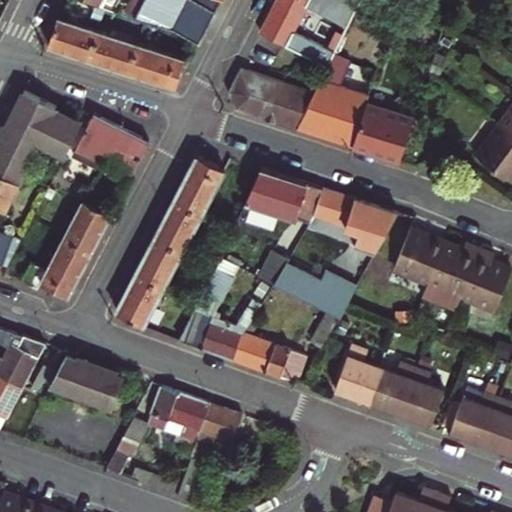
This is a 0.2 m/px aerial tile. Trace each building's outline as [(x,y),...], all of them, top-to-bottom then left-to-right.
[(123,0),(82,0),(116,16),(123,0)] [(133,0),(126,14),(139,20),(148,0),(133,0)] [(208,34),(218,15),(195,5),(188,1),(185,0),(148,0),(139,20),(138,22),(146,26),(173,35),(201,49),(208,34)] [(225,0),(185,0),(188,1),(188,0),(197,0),(195,5),(218,15),(224,5),(225,0)] [(280,0),(278,4),(270,22),(264,34),(330,68),(336,57),(337,55),(329,51),(296,33),(308,9),(349,30),(363,1),(361,0),(280,0)] [(403,30),(408,17),(400,14),(395,27),(403,30)] [(67,57),(80,61),(89,31),(59,21),(47,51),(67,57)] [(138,47),(89,31),(80,61),(115,73),(129,77),(138,47)] [(329,51),(337,55),(345,37),(337,33),(329,51)] [(184,70),(187,63),(138,47),(129,77),(163,89),(176,93),(184,70)] [(330,68),(317,95),(299,131),(331,141),(355,149),(369,105),(371,98),(341,89),(352,62),(336,57),(330,68)] [(234,93),(249,115),(299,131),(317,95),(245,71),(241,79),(234,93)] [(56,116),(61,107),(45,102),(29,96),(0,153),(0,173),(13,181),(24,183),(42,148),(67,159),(82,129),(68,122),(56,116)] [(403,163),(418,120),(369,105),(355,149),(380,157),(403,163)] [(511,111),(500,127),(511,135),(511,111)] [(137,138),(124,131),(110,124),(98,118),(80,152),(105,165),(134,180),(151,146),(137,138)] [(511,135),(500,127),(477,156),(511,181),(511,135)] [(159,238),(147,261),(136,283),(120,315),(147,330),(163,298),(175,275),(187,252),(202,222),(216,196),(231,166),(221,161),(203,151),(193,171),(187,182),(182,191),(174,208),(159,238)] [(315,217),(326,190),(300,182),(262,170),(248,204),(311,225),(313,222),(315,217)] [(0,173),(0,206),(9,211),(24,183),(13,181),(0,173)] [(376,256),(399,213),(366,203),(326,190),(315,217),(346,226),(346,228),(361,232),(355,249),(376,256)] [(59,265),(55,273),(38,264),(28,284),(47,293),(51,285),(60,290),(74,297),(84,278),(117,214),(94,202),(91,202),(59,265)] [(414,230),(397,269),(428,281),(445,243),(427,236),(414,230)] [(0,266),(12,271),(24,245),(0,236),(0,266)] [(445,243),(428,281),(423,293),(455,305),(460,294),(479,247),(467,242),(464,251),(456,248),(445,243)] [(490,262),(494,253),(479,247),(460,294),(498,309),(511,275),(511,270),(500,265),(490,262)] [(275,287),(289,264),(291,260),(272,250),(255,277),(275,287)] [(227,251),(225,257),(223,261),(228,263),(233,254),(227,251)] [(228,276),(224,273),(228,263),(223,261),(184,344),(206,352),(238,363),(248,336),(208,321),(228,276)] [(323,281),(289,264),(275,287),(331,316),(339,320),(341,321),(349,306),(359,287),(328,271),(323,281)] [(333,330),(339,320),(331,316),(325,326),(333,330)] [(0,374),(19,384),(44,340),(34,337),(1,325),(0,326),(0,374)] [(248,336),(238,363),(265,373),(284,380),(294,353),(248,336)] [(511,359),(511,355),(511,341),(497,337),(492,353),(511,359)] [(348,343),(330,388),(348,394),(365,401),(379,363),(362,356),(364,349),(348,343)] [(114,401),(126,372),(118,369),(79,355),(65,350),(50,377),(114,401)] [(43,389),(54,367),(48,364),(43,361),(31,383),(43,389)] [(398,361),(395,369),(379,363),(365,401),(387,409),(397,413),(415,368),(398,361)] [(428,382),(431,374),(415,368),(397,413),(415,420),(428,425),(442,387),(428,382)] [(0,418),(19,384),(0,374),(0,418)] [(144,416),(143,419),(191,437),(207,398),(192,393),(157,381),(144,416)] [(480,391),(476,400),(462,394),(448,431),(466,438),(482,444),(498,398),(480,391)] [(228,443),(238,418),(239,410),(233,408),(207,398),(191,437),(188,444),(204,450),(210,436),(228,443)] [(511,413),(511,412),(511,403),(498,398),(482,444),(503,452),(511,455),(511,413)] [(117,470),(143,419),(144,416),(133,410),(127,420),(104,465),(117,470)] [(187,494),(197,469),(181,463),(175,479),(173,482),(171,489),(187,494)] [(175,479),(146,469),(142,479),(171,489),(173,482),(175,479)] [(0,511),(24,511),(29,499),(17,495),(0,488),(0,511)] [(375,499),(369,511),(431,511),(437,496),(428,493),(423,491),(418,503),(397,495),(393,505),(375,499)] [(437,496),(431,511),(446,511),(451,501),(446,499),(437,496)] [(61,511),(62,510),(50,506),(29,499),(24,511),(61,511)]
